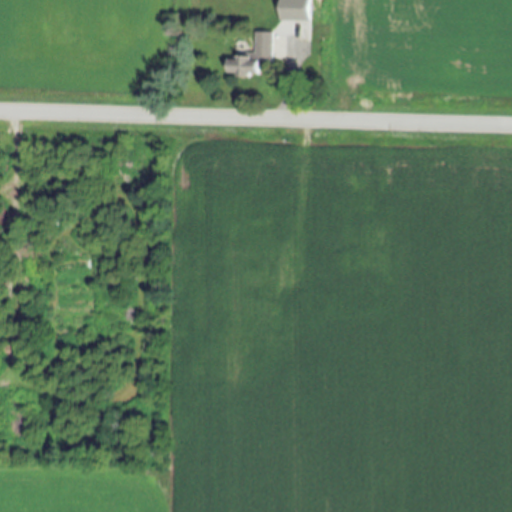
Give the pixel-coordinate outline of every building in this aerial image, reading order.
[(317,0),(279,0),(280,38),(298,38),(298,22),(318,22),(317,0)] [(317,46),(294,46),(294,30),(317,30),(317,46)] [(253,33),(272,33),(272,65),(266,65),(266,78),(224,78),(224,58),(253,58),(253,33)] [(329,255),(370,255),(369,274),(356,274),(356,287),(339,286),(339,273),(328,273),(329,255)] [(270,329),(247,329),(247,317),(270,317),(270,329)]
